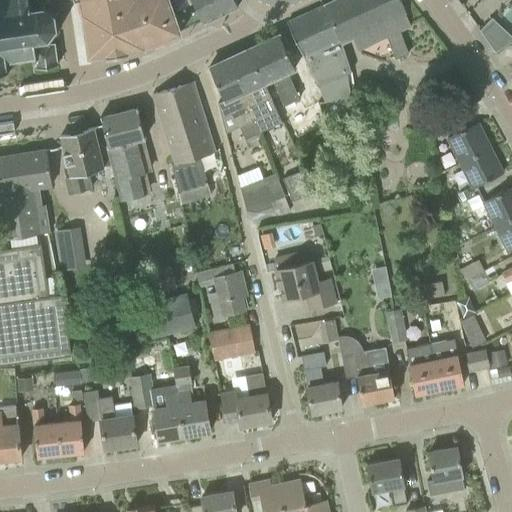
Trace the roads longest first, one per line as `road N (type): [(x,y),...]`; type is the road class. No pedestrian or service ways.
road 1 (residential): [(0,491),(341,434)]
road 2 (residential): [(0,108),(133,77),(261,19),(269,0)]
road 3 (residential): [(511,124),(433,0)]
road 4 (residential): [(341,434),(481,407)]
